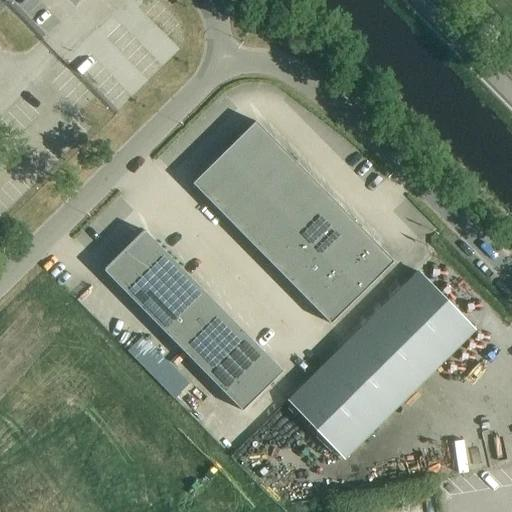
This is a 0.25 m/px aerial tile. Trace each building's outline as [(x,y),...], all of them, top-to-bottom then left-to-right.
[(255,122),(192,185),(212,205),(275,142),(255,122)] [(295,162),(275,142),(212,205),(231,225),(295,162)] [(314,182),(295,162),(231,225),(251,244),(314,182)] [(334,202),(314,182),(251,244),(271,264),(334,202)] [(354,222),(334,202),(271,264),(290,284),(354,222)] [(373,242),(354,222),(290,284),(310,304),(373,242)] [(163,332),(183,352),(202,372),(222,392),(242,412),(282,372),(263,352),(243,332),(223,312),(204,292),(144,232),(124,252),(104,272),(163,332)] [(393,262),(373,242),(310,304),(330,325),(393,262)] [(286,401),(344,460),(475,331),(417,272),(286,401)] [(131,347),(177,395),(193,380),(147,332),(131,347)]
